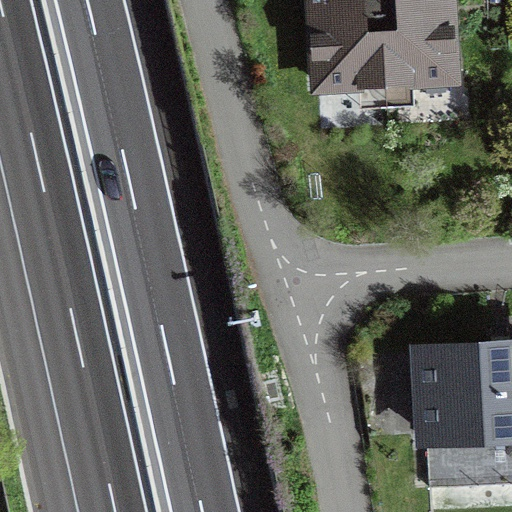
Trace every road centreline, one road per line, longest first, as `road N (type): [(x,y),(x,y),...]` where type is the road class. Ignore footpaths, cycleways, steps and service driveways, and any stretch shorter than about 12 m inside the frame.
road 1 (motorway): [(202,511),(86,0)]
road 2 (motorway): [(0,5),(114,511)]
road 3 (residential): [(204,0),(289,292)]
road 4 (residential): [(289,292),(347,511)]
road 5 (residential): [(289,292),(346,275),(511,262)]
